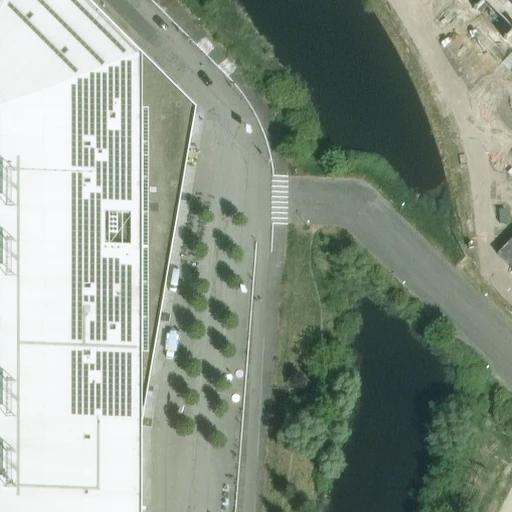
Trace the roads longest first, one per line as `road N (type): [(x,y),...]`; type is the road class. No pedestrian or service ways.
road 1 (residential): [(224,192),(263,229),(248,511)]
road 2 (residential): [(224,192),(196,511)]
road 3 (residential): [(118,0),(222,107),(224,192)]
